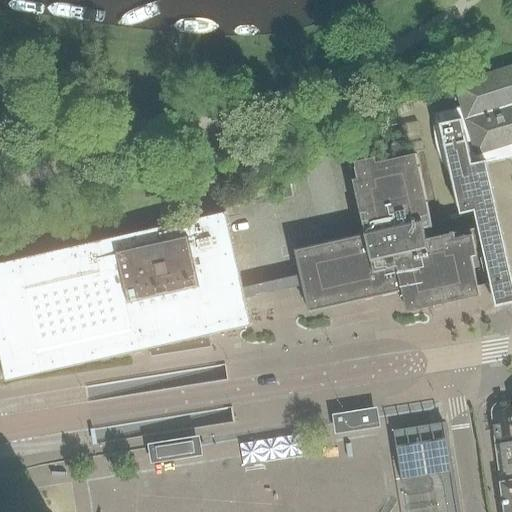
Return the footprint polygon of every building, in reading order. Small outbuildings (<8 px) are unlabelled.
[(511,67),(455,85),(462,107),(465,118),(474,156),(484,153),(487,164),(504,159),(511,156),(511,67)] [(484,254),(487,268),(491,284),(496,307),(511,303),(511,275),(487,164),(484,153),(474,156),(465,118),(462,107),(436,113),(433,113),(433,119),(434,132),(435,144),(438,154),(442,163),(447,172),(453,180),(460,215),(475,212),(476,219),(484,254)] [(481,296),(478,287),(475,271),(472,257),(477,256),(473,235),(456,239),(454,234),(427,240),(425,230),(433,228),(416,154),(377,163),(376,158),(355,163),(359,180),(353,181),(365,234),(295,250),(301,275),(243,288),(246,299),(303,286),(309,313),(403,292),(407,313),(481,296)] [(256,197),(271,194),(268,182),(254,185),(256,197)] [(293,197),(292,194),(290,184),(278,186),(281,199),(293,197)] [(0,355),(6,382),(129,354),(149,349),(151,357),(212,347),(210,336),(252,326),(246,299),(243,288),(226,212),(0,263),(0,355)] [(511,401),(499,404),(495,406),(493,410),(492,411),(492,413),(496,445),(506,444),(511,442),(511,401)] [(407,430),(395,432),(402,474),(401,474),(404,494),(405,497),(406,498),(408,499),(408,501),(410,511),(459,511),(451,460),(450,460),(444,424),(432,426),(432,425),(407,429),(407,430)] [(496,445),(501,484),(511,482),(511,442),(506,444),(496,445)] [(511,511),(511,482),(501,484),(505,511),(511,511)]
